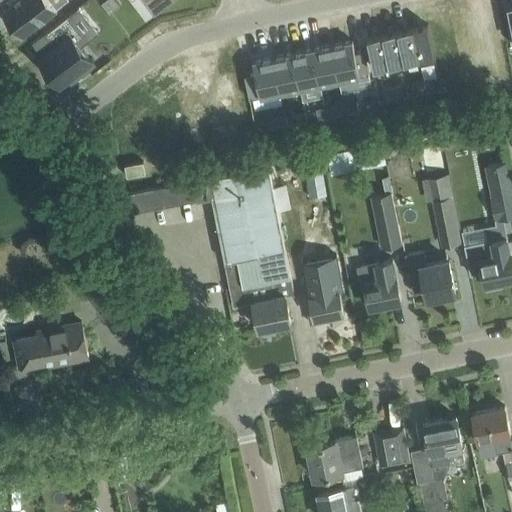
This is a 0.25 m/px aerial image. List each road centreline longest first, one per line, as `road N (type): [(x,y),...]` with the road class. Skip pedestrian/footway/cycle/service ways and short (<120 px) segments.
road 1 (tertiary): [(242,401),(213,352),(41,134)]
road 2 (residential): [(242,401),(511,344)]
road 3 (unclassified): [(0,447),(242,401)]
road 4 (residential): [(41,134),(154,51),(241,21)]
